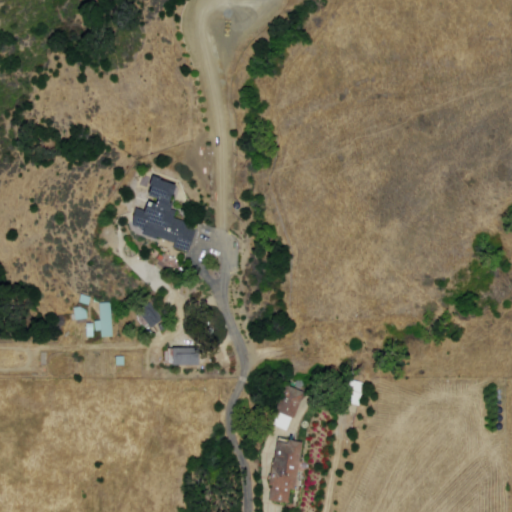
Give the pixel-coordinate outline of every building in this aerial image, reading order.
[(137,211),(144,213),(149,198),(145,197),(151,179),(176,187),(170,204),(173,205),(171,211),(177,213),(175,220),(199,228),(189,254),(174,249),(176,245),(158,239),(157,241),(142,236),(144,232),(131,227),(137,211)] [(80,304),(82,296),(92,299),(90,307),(80,304)] [(151,330),(139,313),(153,304),(165,321),(151,330)] [(114,339),(112,305),(101,305),(101,323),(95,323),(96,333),(102,333),(102,339),(114,339)] [(75,310),(83,309),(84,313),(89,313),(89,321),(76,322),(75,310)] [(171,350),(197,350),(197,367),(171,368),(171,350)] [(116,368),(116,359),(125,358),(125,368),(116,368)] [(362,384),(348,381),(343,404),(357,407),(362,384)] [(288,387),(307,395),(296,421),(294,420),(289,433),(274,427),(279,414),(277,413),(288,387)] [(293,442),(293,443),(304,445),(295,492),(293,492),(290,506),(270,502),(272,488),(269,488),(278,439),(293,442)]
